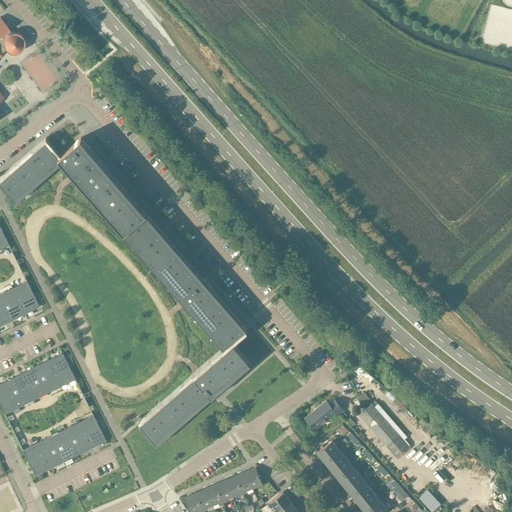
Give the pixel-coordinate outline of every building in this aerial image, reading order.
[(0,56),(1,56),(0,54),(0,50),(1,50),(2,51),(5,49),(6,50),(7,51),(8,52),(9,53),(11,53),(12,53),(14,53),(15,53),(16,53),(18,52),(19,52),(20,51),(21,50),(22,49),(23,47),(23,46),(24,44),(24,43),(24,41),(23,40),(23,39),(22,37),(22,36),(21,35),(19,34),(18,33),(17,33),(15,32),(14,32),(13,32),(11,32),(0,17),(0,115),(0,114),(0,99),(3,98),(0,93),(0,56)] [(246,327),(202,277),(199,280),(104,170),(107,168),(81,137),(58,157),(45,141),(0,180),(0,183),(16,202),(23,196),(20,192),(29,185),(32,188),(62,162),(89,193),(92,191),(101,202),(99,204),(110,217),(113,214),(121,223),(117,226),(129,239),(132,236),(139,245),(136,248),(148,261),(151,258),(158,267),(155,269),(166,282),(169,280),(177,289),(174,291),(220,344),(225,350),(139,424),(154,441),(159,437),(162,440),(174,429),(172,426),(181,418),(183,421),(196,410),(193,407),(202,399),(205,402),(250,363),(231,340),(246,327)] [(9,245),(0,226),(0,246),(1,248),(9,245)] [(302,282),(297,275),(295,273),(290,277),(298,286),(302,282)] [(40,306),(27,280),(19,284),(20,287),(14,290),(25,312),(31,309),(32,310),(40,306)] [(25,312),(14,290),(7,293),(6,291),(0,293),(0,297),(11,320),(19,317),(18,316),(25,312)] [(11,320),(0,297),(0,325),(5,324),(4,322),(10,319),(11,320)] [(75,379),(63,353),(55,357),(55,358),(49,361),(60,383),(66,380),(68,382),(75,379)] [(60,383),(49,361),(42,364),(42,363),(34,367),(47,393),(54,389),(53,386),(60,383)] [(47,393),(34,367),(27,370),(27,371),(21,375),(32,397),(38,394),(40,396),(47,393)] [(32,397),(21,375),(14,378),(14,377),(6,381),(19,406),(27,403),(25,400),(32,397)] [(19,406),(6,381),(6,382),(0,385),(0,384),(0,404),(5,414),(13,410),(11,407),(17,404),(18,407),(19,406)] [(364,392),(357,398),(362,405),(370,399),(364,392)] [(314,429),(335,412),(338,415),(344,411),(335,400),(329,404),(326,400),(305,417),(314,429)] [(407,436),(378,402),(374,406),(371,403),(359,414),(396,456),(408,446),(403,439),(407,436)] [(106,440),(93,414),(85,418),(87,421),(80,424),(91,446),(98,443),(98,444),(106,440)] [(91,446),(80,424),(73,427),(72,425),(65,428),(78,454),(85,451),(85,450),(91,446)] [(342,425),(338,428),(344,434),(348,431),(342,425)] [(78,454),(65,428),(64,429),(65,431),(59,434),(58,432),(51,435),(64,461),(71,458),(71,457),(77,453),(77,455),(78,454)] [(64,461),(51,435),(43,439),(45,442),(38,445),(49,467),(56,464),(56,465),(64,461)] [(325,460),(339,449),(332,440),(318,451),(325,460)] [(49,467),(38,445),(32,448),(30,446),(22,449),(35,475),(43,471),(43,470),(49,467)] [(331,469),(346,457),(339,449),(325,460),(331,469)] [(338,477),(352,466),(346,457),(331,469),(338,477)] [(345,485),(359,474),(352,466),(338,477),(345,485)] [(263,485),(256,467),(245,471),(252,488),(258,485),(259,486),(263,485)] [(252,488),(245,471),(235,475),(243,493),(247,492),(246,490),(252,488)] [(352,494),(366,482),(359,474),(345,485),(352,494)] [(243,493),(235,475),(225,480),(232,496),(238,494),(239,495),(243,493)] [(232,496),(225,480),(215,484),(223,502),(227,500),(226,499),(232,496)] [(358,502),(373,491),(366,482),(352,494),(358,502)] [(223,502),(215,484),(205,488),(213,505),(218,502),(219,504),(223,502)] [(213,505),(205,488),(196,492),(203,511),(207,509),(207,507),(213,505)] [(427,489),(419,498),(432,511),(441,504),(427,489)] [(277,511),(290,500),(283,491),(267,504),(271,509),(273,507),(277,511)] [(365,511),(379,499),(373,491),(358,502),(365,511)] [(200,511),(203,511),(196,492),(185,497),(191,511),(195,511),(198,511),(200,511)] [(267,505),(261,498),(258,501),(263,507),(267,505)] [(381,511),(386,508),(379,499),(365,511),(366,511),(381,511)] [(292,511),(297,509),(290,500),(277,511),(292,511)]
